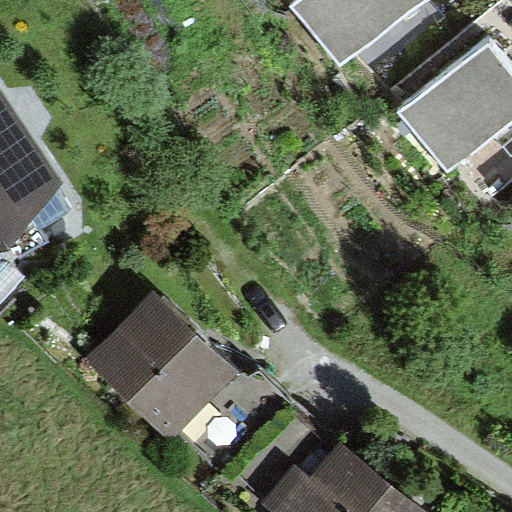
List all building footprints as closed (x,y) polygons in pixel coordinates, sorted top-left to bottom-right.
[(305,0),(294,8),(336,66),(429,0),(305,0)] [(511,64),(497,44),(402,111),(445,170),(511,122),(511,64)] [(61,177),(0,86),(0,235),(6,234),(61,177)] [(163,300),(150,286),(89,346),(171,428),(231,369),(163,300)] [(293,464),(263,502),(276,511),(432,511),(343,441),(312,479),(293,464)]
